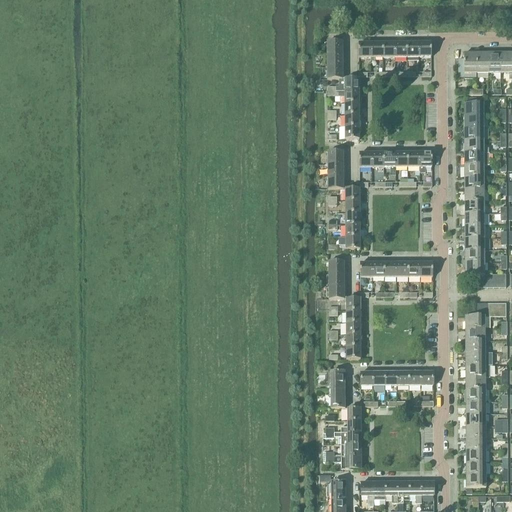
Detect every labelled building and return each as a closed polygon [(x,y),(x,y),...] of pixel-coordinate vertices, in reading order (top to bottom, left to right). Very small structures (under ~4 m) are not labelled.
[(327,56),(342,56),(342,43),(327,43),(327,56)] [(358,45),(358,59),(370,59),(370,45),(358,45)] [(382,59),(382,45),(370,45),(370,59),(382,59)] [(394,59),(394,45),(382,45),(382,59),(394,59)] [(407,59),(406,45),(394,45),(394,59),(407,59)] [(419,59),(418,45),(406,45),(407,59),(419,59)] [(431,59),(431,45),(418,45),(419,59),(431,59)] [(463,63),(457,63),(457,78),(457,79),(476,79),(476,75),(475,75),(475,55),(463,55),(463,63)] [(488,75),(487,55),(475,55),(475,75),(476,75),(488,75)] [(500,75),(500,55),(487,55),(488,75),(500,75)] [(511,74),(511,70),(511,55),(500,55),(500,75),(511,74)] [(342,56),(327,56),(327,68),(342,68),(342,56)] [(342,68),(327,68),(327,81),(342,81),(342,68)] [(407,74),(407,79),(415,79),(415,74),(413,74),(413,69),(406,69),(407,74)] [(338,88),(335,88),(335,93),(358,93),(358,81),(342,81),(338,81),(338,88)] [(344,105),(358,105),(358,93),(335,93),(327,93),(327,97),(338,97),(338,98),(344,98),(344,105)] [(464,118),(483,118),(483,105),(483,99),(469,99),(469,105),(464,105),(464,118)] [(344,117),(358,117),(358,105),(344,105),(344,117)] [(345,129),(359,129),(358,117),(344,117),(345,129)] [(464,130),(483,130),(483,118),(464,118),(464,130)] [(359,129),(345,129),(345,141),(354,141),(354,142),(357,142),(357,141),(359,141),(359,140),(359,134),(359,129)] [(464,143),(483,142),(483,130),(464,130),(464,143)] [(464,155),(483,155),(483,142),(464,143),(464,155)] [(328,166),(343,166),(343,153),(328,153),(328,166)] [(431,154),(419,155),(419,169),(419,174),(424,174),(424,169),(432,169),(431,154)] [(359,155),(359,169),(371,169),(371,155),(359,155)] [(371,155),(371,169),(383,169),(383,155),(371,155)] [(383,155),(383,169),(395,169),(395,155),(383,155)] [(395,155),(395,169),(407,169),(407,155),(395,155)] [(407,155),(407,169),(419,169),(419,155),(407,155)] [(483,155),(464,155),(464,167),(483,167),(488,167),(488,155),(483,155)] [(343,166),(328,166),(328,178),(343,178),(343,166)] [(464,179),(483,179),(483,167),(464,167),(464,179)] [(343,178),(328,178),(328,191),(329,191),(343,191),(343,178)] [(464,192),(484,191),(483,179),(464,179),(464,192)] [(359,191),(345,191),(345,203),(359,203),(359,191)] [(464,204),(484,204),(484,191),(464,192),(464,204)] [(345,215),(359,215),(359,203),(345,203),(345,215)] [(464,216),(484,216),(484,204),(464,204),(464,216)] [(345,227),(359,227),(359,215),(345,215),(345,227)] [(464,228),(484,228),(484,216),(464,216),(464,228)] [(345,227),(340,227),(340,232),(345,232),(345,239),(359,239),(359,227),(345,227)] [(484,228),(464,228),(464,241),(484,240),(484,228)] [(345,240),(338,240),(338,247),(345,247),(345,251),(359,251),(359,239),(345,239),(345,240)] [(464,253),(484,252),(484,240),(464,241),(464,253)] [(484,252),(464,253),(464,265),(484,265),(484,252)] [(328,276),(343,276),(343,263),(328,263),(328,276)] [(359,265),(359,279),(372,279),(372,265),(359,265)] [(372,265),(372,279),(384,279),(384,265),(372,265)] [(384,265),(384,279),(396,279),(396,265),(384,265)] [(396,265),(396,279),(408,279),(408,265),(396,265)] [(408,265),(408,279),(420,279),(420,265),(408,265)] [(432,279),(432,265),(420,265),(420,279),(432,279)] [(484,265),(464,265),(465,278),(474,278),(480,277),(484,277),(484,276),(484,265)] [(329,289),(343,289),(343,276),(328,276),(329,289)] [(343,301),(343,289),(329,289),(329,301),(343,301)] [(359,301),(346,301),(346,313),(359,313),(359,301)] [(346,325),(360,325),(359,313),(346,313),(346,325)] [(484,331),(484,319),(484,318),(481,318),(474,318),(465,318),(465,331),(484,331)] [(346,337),(360,337),(360,325),(346,325),(346,337)] [(484,331),(465,331),(465,343),(484,343),(484,331)] [(346,349),(360,349),(360,337),(346,337),(346,349)] [(484,343),(465,343),(465,355),(485,355),(484,343)] [(360,349),(346,349),(346,361),(360,361),(360,349)] [(485,355),(465,355),(465,367),(490,367),(491,367),(491,355),(485,355)] [(490,379),(490,367),(465,367),(465,380),(485,380),(490,379)] [(330,392),(344,392),(344,373),(330,373),(330,392)] [(360,388),(373,387),(372,374),(360,375),(360,388)] [(372,374),(373,387),(385,387),(384,374),(372,374)] [(384,374),(385,387),(396,387),(396,374),(384,374)] [(396,374),(396,387),(408,387),(408,374),(396,374)] [(420,387),(420,374),(408,374),(408,387),(420,387)] [(433,374),(420,374),(420,387),(433,387),(433,374)] [(485,380),(465,380),(465,392),(485,392),(485,380)] [(344,392),(330,392),(330,410),(344,410),(344,392)] [(485,392),(465,392),(465,404),(485,404),(485,392)] [(485,404),(465,404),(465,416),(485,416),(485,404)] [(360,411),(347,411),(347,423),(360,423),(360,411)] [(485,416),(465,416),(465,429),(485,429),(485,416)] [(360,423),(347,423),(347,429),(340,429),(340,435),(360,435),(360,423)] [(485,429),(465,429),(466,441),(485,441),(485,429)] [(341,447),(360,447),(360,435),(340,435),(334,435),(325,435),(325,440),(334,440),(334,439),(341,439),(341,447)] [(485,441),(466,441),(466,453),(485,453),(485,441)] [(341,459),(360,458),(360,447),(341,447),(341,459)] [(466,465),(485,465),(485,453),(466,453),(466,465)] [(334,459),(325,459),(325,464),(334,464),(341,464),(341,471),(360,471),(360,458),(341,459),(334,459)] [(466,477),(485,477),(485,465),(466,465),(466,477)] [(485,477),(466,477),(466,490),(472,490),(485,490),(485,477)] [(331,501),(345,501),(345,483),(331,484),(331,501)] [(361,498),(367,498),(367,508),(373,508),(373,502),(373,498),(372,484),(361,485),(361,498)] [(384,498),(384,484),(372,484),(373,498),(373,502),(384,502),(384,498)] [(397,505),(396,484),(384,484),(384,498),(392,498),(392,505),(397,505)] [(408,484),(396,484),(397,505),(402,505),(402,501),(409,501),(409,497),(408,484)] [(421,497),(421,484),(408,484),(409,497),(416,497),(416,505),(421,505),(421,497)] [(433,497),(433,484),(421,484),(421,497),(433,497)] [(345,511),(345,501),(331,501),(330,511),(345,511)]
